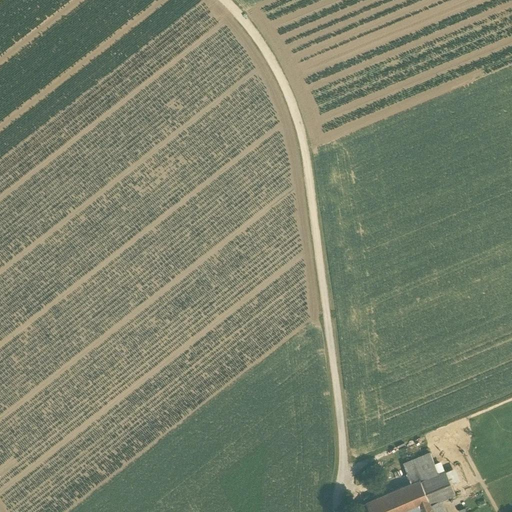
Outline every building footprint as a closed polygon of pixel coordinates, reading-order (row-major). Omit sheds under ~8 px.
[(445,469),(437,450),(430,453),(438,472),(445,469)] [(430,453),(403,464),(411,483),(420,479),(438,472),(430,453)] [(438,472),(420,479),(428,499),(430,504),(440,500),(455,494),(445,469),(438,472)] [(411,483),(394,490),(402,510),(410,507),(418,503),(428,499),(420,479),(411,483)] [(394,490),(366,502),(370,511),(397,511),(402,510),(394,490)] [(428,499),(418,503),(422,511),(433,511),(430,504),(428,499)] [(440,500),(430,504),(433,511),(437,511),(444,509),(440,500)] [(370,511),(366,502),(356,506),(358,511),(370,511)] [(422,511),(418,503),(410,507),(411,511),(422,511)]
